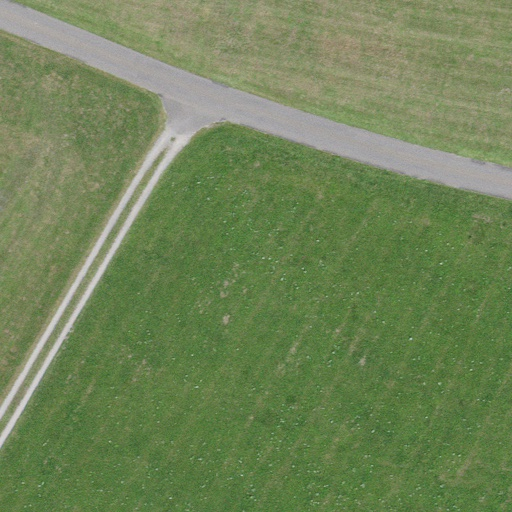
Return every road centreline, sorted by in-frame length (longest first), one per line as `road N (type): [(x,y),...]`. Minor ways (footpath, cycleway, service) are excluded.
road 1 (unclassified): [(511,185),(194,94),(0,14)]
road 2 (track): [(0,425),(194,94)]
